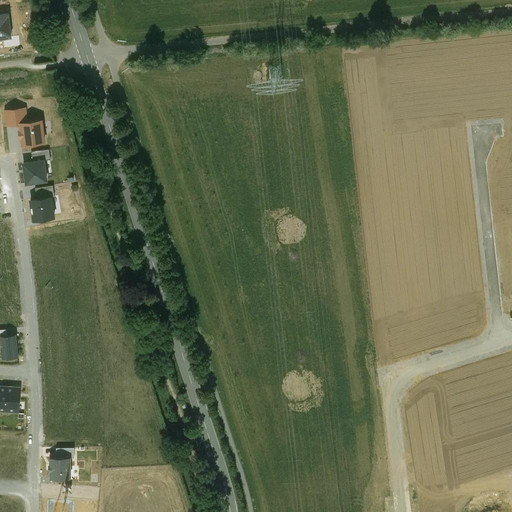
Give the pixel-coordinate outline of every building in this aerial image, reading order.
[(8,14),(0,14),(0,37),(11,36),(8,14)] [(20,122),(28,121),(27,107),(5,110),(7,125),(20,124),(20,122)] [(28,121),(20,122),(20,124),(21,129),(19,130),(20,138),(22,138),(23,145),(45,142),(42,120),(28,121)] [(32,152),(33,161),(44,159),(50,159),(49,149),(32,152)] [(33,161),(23,163),(26,183),(47,180),(44,159),(33,161)] [(52,196),(55,196),(53,185),(35,188),(37,198),(52,196)] [(37,198),(30,199),(33,220),(55,217),(52,196),(37,198)] [(8,335),(0,335),(2,358),(18,357),(16,334),(8,335)] [(20,387),(0,385),(0,410),(19,411),(20,387)] [(57,448),(57,457),(70,457),(75,457),(75,448),(57,448)] [(57,457),(50,457),(50,464),(49,464),(49,471),(50,471),(50,477),(71,477),(70,457),(57,457)] [(511,511),(511,503),(471,495),(467,511),(511,511)]
